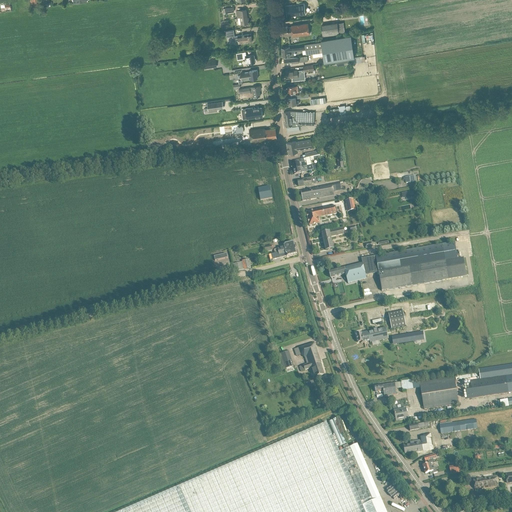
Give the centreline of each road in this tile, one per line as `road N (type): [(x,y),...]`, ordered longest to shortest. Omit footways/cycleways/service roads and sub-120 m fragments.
road 1 (tertiary): [(439,511),(353,388),(306,257)]
road 2 (tertiary): [(306,257),(283,154),(267,0)]
road 3 (track): [(0,341),(223,278)]
road 4 (unknown): [(323,309),(469,279),(463,243)]
